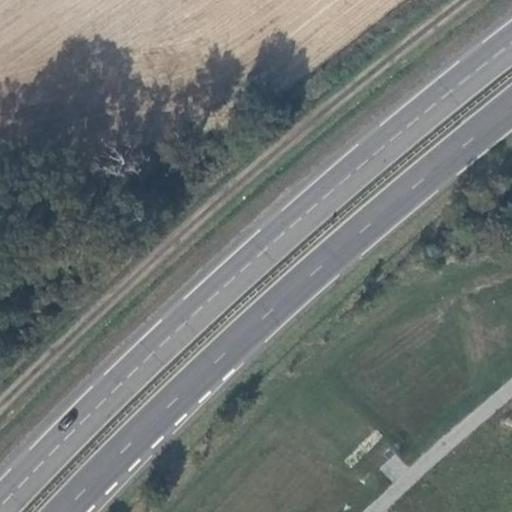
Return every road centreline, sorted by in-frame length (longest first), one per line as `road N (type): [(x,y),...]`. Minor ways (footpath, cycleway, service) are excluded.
road 1 (trunk): [(511,49),(231,282),(3,511)]
road 2 (track): [(0,415),(221,199),(476,0)]
road 3 (trunk): [(71,511),(274,311),(511,112)]
